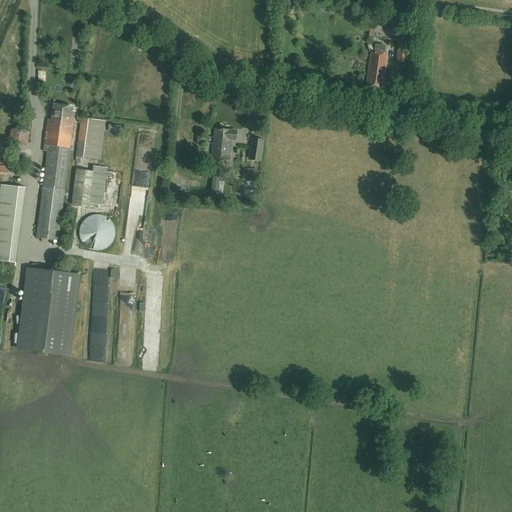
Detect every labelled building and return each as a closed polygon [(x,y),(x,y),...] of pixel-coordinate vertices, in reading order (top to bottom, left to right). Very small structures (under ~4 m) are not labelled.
[(406,63),(407,41),(408,18),(371,15),(368,36),(367,45),(372,46),(374,36),(377,21),(403,23),(401,40),(398,40),(396,62),(406,63)] [(388,54),(371,52),(366,85),(383,88),(388,54)] [(75,112),(71,111),(72,107),(53,104),(51,120),(48,120),(43,151),(48,152),(36,238),(58,240),(75,112)] [(90,159),(95,120),(81,118),(77,140),(78,140),(76,162),(80,162),(80,158),(90,159)] [(236,131),(229,131),(229,130),(215,129),(213,144),(212,158),(229,159),(231,140),(235,140),(236,131)] [(250,159),(260,161),(263,141),(253,140),(250,159)] [(14,172),(14,167),(0,165),(0,174),(8,176),(8,172),(14,172)] [(102,206),(107,168),(93,166),(93,171),(77,170),(72,205),(89,208),(89,204),(102,206)] [(242,180),(243,181),(242,189),(255,191),(257,170),(243,168),(242,180)] [(0,261),(16,263),(25,188),(0,185),(0,188),(0,261)] [(114,237),(115,230),(112,223),(107,218),(100,215),(94,215),(92,216),(84,220),(80,227),(79,234),(81,241),(87,248),(94,251),(103,250),(111,245),(114,237)] [(68,361),(78,275),(29,269),(18,355),(68,361)] [(163,292),(162,274),(148,274),(149,292),(163,292)] [(160,333),(145,334),(146,344),(161,343),(160,333)] [(144,358),(144,369),(158,369),(157,358),(144,358)]
